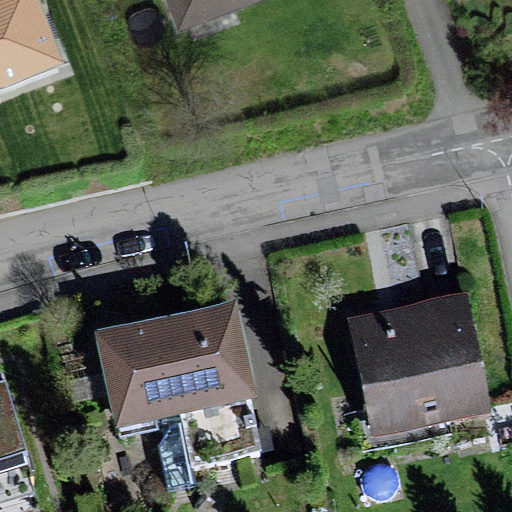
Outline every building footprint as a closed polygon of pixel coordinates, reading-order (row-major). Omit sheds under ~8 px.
[(11,0),(0,0),(0,92),(45,72),(11,0)] [(197,0),(206,18),(245,0),(197,0)] [(491,411),(465,310),(353,339),(379,440),(491,411)] [(169,482),(262,459),(231,334),(138,357),(169,482)] [(0,492),(26,486),(4,400),(0,400),(0,492)]
